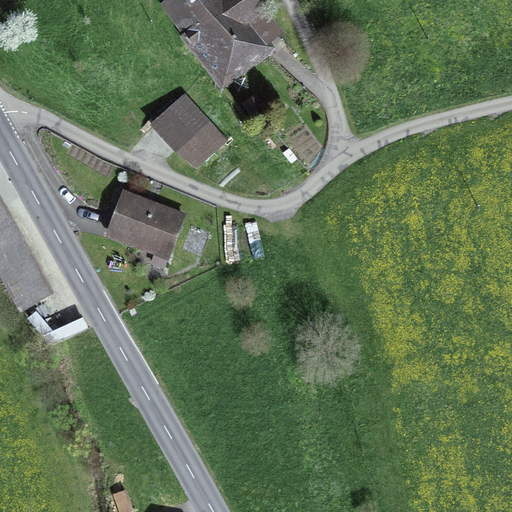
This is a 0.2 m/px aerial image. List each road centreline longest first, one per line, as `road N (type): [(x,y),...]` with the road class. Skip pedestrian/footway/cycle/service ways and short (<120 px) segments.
road 1 (unclassified): [(0,114),(45,119),(229,202),(277,206),(331,166),(341,140),(329,87),(292,0)]
road 2 (secondary): [(214,511),(0,131)]
